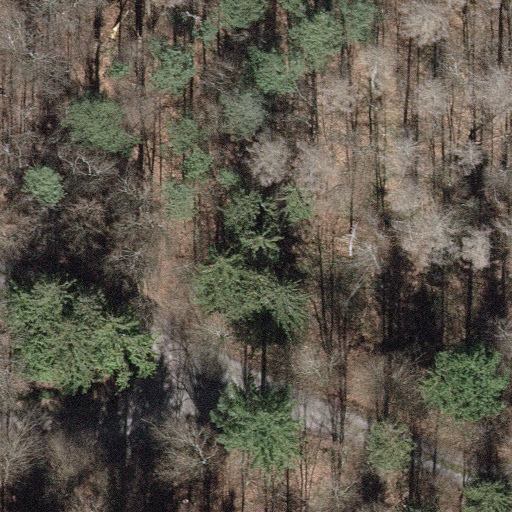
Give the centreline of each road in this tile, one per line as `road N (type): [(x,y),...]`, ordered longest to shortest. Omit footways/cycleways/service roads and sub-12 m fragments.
road 1 (track): [(0,270),(87,295),(230,372),(140,422),(0,431)]
road 2 (track): [(511,504),(230,372)]
